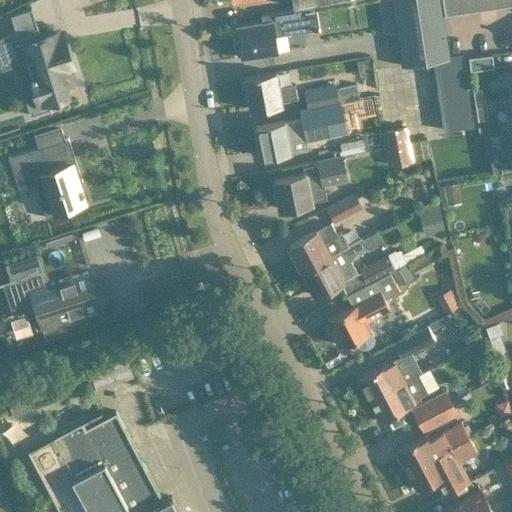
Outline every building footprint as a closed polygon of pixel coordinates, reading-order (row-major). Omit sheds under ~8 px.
[(441,0),(379,0),(384,32),(397,31),(402,65),(449,59),(441,0)] [(457,13),(455,0),(442,0),(445,15),(457,13)] [(469,11),(467,0),(455,0),(457,13),(469,11)] [(481,9),(479,0),(467,0),(469,11),(481,9)] [(493,8),(492,0),(479,0),(481,9),(493,8)] [(239,40),(236,41),(238,54),(241,54),(242,57),(277,51),(275,35),(319,28),(316,5),(261,13),(263,21),(237,25),(239,40)] [(36,26),(0,37),(0,68),(15,63),(31,113),(49,107),(46,98),(62,93),(60,86),(73,82),(68,66),(71,65),(60,33),(40,39),(36,26)] [(469,56),(470,69),(494,66),(492,53),(469,56)] [(251,108),(281,103),(281,100),(298,97),(295,83),(278,87),(276,71),(260,74),(259,72),(256,73),(256,75),(245,77),(245,80),(242,80),(244,93),(248,93),(251,108)] [(324,86),(305,90),(308,107),(341,102),(341,100),(359,96),(356,82),(336,86),(336,84),(329,85),(324,86)] [(474,89),(475,100),(483,99),(481,88),(474,89)] [(511,95),(510,95),(503,96),(506,122),(511,120),(511,95)] [(355,100),(355,126),(370,126),(370,110),(384,109),(384,100),(355,100)] [(281,151),(291,149),(290,140),(305,137),(306,140),(347,131),(341,102),(308,107),(308,108),(301,109),(302,118),(285,121),(284,120),(255,126),(261,155),(281,151)] [(498,119),(489,120),(490,134),(500,133),(498,119)] [(381,130),(384,147),(409,142),(406,125),(381,130)] [(38,147),(9,156),(19,187),(34,182),(46,217),(69,209),(68,207),(87,201),(84,192),(82,193),(80,186),(82,185),(74,159),(71,160),(64,139),(38,147)] [(388,164),(431,157),(427,139),(409,142),(384,147),(388,164)] [(280,208),(300,204),(308,202),(308,201),(326,198),(323,184),(349,179),(344,154),(338,155),(318,159),(319,163),(303,166),(304,172),(274,178),(280,208)] [(511,157),(501,159),(491,160),(493,171),(511,169),(511,157)] [(510,191),(508,171),(493,173),(497,192),(510,191)] [(456,180),(439,184),(441,194),(458,190),(456,180)] [(335,219),(362,205),(354,192),(328,206),(335,219)] [(370,202),(342,216),(351,233),(378,219),(370,202)] [(441,208),(420,212),(425,235),(446,230),(441,208)] [(288,244),(303,271),(365,242),(362,235),(347,243),(341,232),(338,233),(331,221),(306,234),(288,244)] [(365,242),(303,271),(315,294),(333,285),(340,281),(346,294),(362,286),(390,271),(407,262),(403,253),(401,249),(358,271),(351,260),(355,253),(368,246),(365,242)] [(421,244),(403,253),(407,262),(426,252),(421,244)] [(404,264),(393,270),(400,283),(411,277),(404,264)] [(40,270),(3,282),(13,313),(17,312),(18,314),(27,311),(26,309),(30,308),(36,329),(48,326),(81,315),(99,309),(87,271),(45,284),(40,270)] [(345,308),(327,317),(335,331),(332,332),(337,342),(340,340),(342,344),(354,338),(356,341),(359,345),(363,347),(367,347),(371,344),(375,340),(375,336),(371,329),(368,322),(390,310),(383,298),(400,290),(391,274),(390,271),(362,286),(346,294),(352,304),(345,308)] [(461,290),(445,298),(453,317),(470,309),(461,290)] [(499,320),(485,325),(489,336),(499,332),(503,330),(499,320)] [(428,323),(405,335),(412,349),(413,351),(436,339),(428,323)] [(394,358),(359,376),(371,400),(404,383),(403,381),(425,369),(437,363),(446,359),(440,346),(412,361),(410,357),(404,360),(401,355),(394,358)] [(127,357),(90,371),(96,389),(134,376),(127,357)] [(414,402),(407,389),(404,383),(371,400),(381,419),(414,402)] [(419,422),(455,404),(446,388),(411,408),(419,422)] [(29,399),(11,407),(15,417),(33,410),(32,407),(29,399)] [(511,410),(509,400),(496,404),(500,416),(511,412),(511,410)] [(455,404),(419,422),(424,432),(460,412),(455,404)] [(170,511),(178,506),(172,495),(164,499),(142,459),(138,451),(116,410),(104,416),(86,426),(83,421),(29,448),(62,511),(170,511)] [(424,433),(414,439),(396,448),(407,468),(470,435),(468,433),(462,420),(426,438),(424,433)] [(470,435),(407,468),(417,488),(434,479),(442,495),(471,479),(461,460),(474,453),(473,452),(477,450),(475,445),(470,435)] [(511,456),(502,462),(511,480),(511,456)] [(490,511),(478,490),(464,497),(446,507),(449,511),(490,511)]
